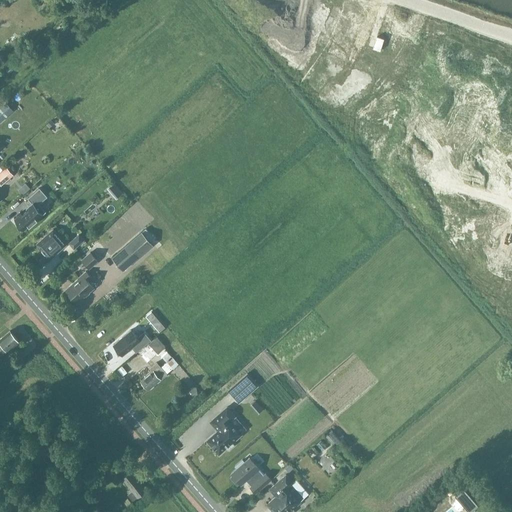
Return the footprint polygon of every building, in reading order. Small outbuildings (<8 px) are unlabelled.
[(240,0),(240,4),(238,9),(249,13),(253,1),(250,0),(240,0)] [(253,1),(249,13),(260,17),(264,5),(253,1)] [(264,5),(260,17),(271,20),(275,8),(264,5)] [(275,8),(271,20),(282,24),(286,12),(275,8)] [(236,15),(234,21),(245,25),(249,13),(238,9),(236,15)] [(249,13),(245,25),(256,29),(260,17),(249,13)] [(304,13),(299,30),(318,36),(323,20),(304,13)] [(260,17),(256,29),(267,32),(271,20),(260,17)] [(271,20),(267,32),(278,36),(282,24),(271,20)] [(299,30),(293,46),(312,52),(318,36),(299,30)] [(377,37),(373,48),(380,50),(384,39),(377,37)] [(417,47),(413,58),(426,62),(429,51),(424,49),(417,47)] [(429,51),(426,62),(438,66),(441,55),(435,53),(429,51)] [(238,54),(235,64),(254,71),(257,60),(263,62),(265,56),(255,53),(253,59),(238,54)] [(413,58),(410,69),(422,73),(426,62),(413,58)] [(426,62),(422,73),(434,77),(438,66),(426,62)] [(235,64),(231,75),(246,80),(244,86),(254,89),(256,83),(250,81),(254,71),(235,64)] [(355,66),(352,76),(370,80),(372,69),(355,66)] [(410,69),(406,80),(418,84),(422,73),(410,69)] [(422,73),(418,84),(430,88),(434,77),(422,73)] [(352,76),(350,86),(367,90),(370,80),(352,76)] [(406,80),(402,91),(409,93),(415,95),(418,84),(406,80)] [(503,91),(499,103),(506,105),(507,101),(511,102),(511,83),(509,93),(503,91)] [(418,84),(415,95),(420,97),(427,99),(430,88),(418,84)] [(349,91),(347,102),(364,105),(366,95),(349,91)] [(245,98),(229,98),(229,110),(249,110),(249,99),(255,99),(255,93),(245,92),(245,98)] [(400,99),(395,114),(415,120),(420,106),(400,99)] [(6,102),(0,107),(0,122),(13,110),(6,102)] [(347,102),(344,112),(362,115),(364,105),(347,102)] [(249,110),(229,110),(228,121),(244,121),(244,127),(254,127),(254,121),(248,121),(249,110)] [(344,112),(342,122),(360,125),(362,115),(344,112)] [(395,114),(390,128),(410,135),(415,120),(395,114)] [(342,122),(340,132),(357,136),(360,125),(342,122)] [(390,128),(385,142),(405,149),(410,135),(390,128)] [(273,139),(248,140),(248,156),(273,155),(273,139)] [(385,142),(380,156),(400,163),(405,149),(385,142)] [(347,152),(332,153),(333,174),(348,173),(347,152)] [(332,153),(317,154),(318,175),(333,174),(332,153)] [(302,154),(287,155),(288,176),(303,176),(302,154)] [(317,154),(302,154),(303,176),(318,175),(317,154)] [(380,156),(376,170),(396,177),(400,163),(380,156)] [(426,165),(422,184),(439,188),(443,168),(426,165)] [(0,172),(0,184),(1,185),(13,175),(7,167),(0,172)] [(443,168),(439,188),(455,192),(459,172),(443,168)] [(474,174),(470,194),(486,197),(490,178),(474,174)] [(490,178),(486,197),(503,201),(507,181),(490,178)] [(511,182),(507,181),(503,201),(511,202),(511,182)] [(47,197),(40,188),(28,198),(32,203),(26,208),(27,209),(22,214),(21,212),(15,218),(14,217),(14,218),(25,230),(46,211),(39,204),(47,197)] [(118,189),(114,193),(118,198),(123,194),(118,189)] [(372,203),(368,225),(384,228),(388,207),(372,203)] [(388,207),(384,228),(400,232),(404,210),(388,207)] [(404,210),(400,232),(416,235),(420,213),(404,210)] [(420,213),(416,235),(432,238),(437,217),(420,213)] [(259,224),(241,240),(251,252),(269,237),(259,224)] [(455,229),(451,246),(468,250),(472,228),(462,226),(461,231),(455,229)] [(344,227),(327,240),(334,249),(351,236),(344,227)] [(472,228),(468,250),(484,253),(488,236),(481,235),(482,230),(472,228)] [(67,244),(54,229),(37,244),(50,259),(67,244)] [(492,239),(489,252),(496,253),(496,251),(508,253),(511,234),(511,231),(501,229),(498,241),(492,239)] [(113,258),(123,271),(154,245),(143,233),(113,258)] [(70,243),(74,248),(84,240),(80,235),(70,243)] [(351,236),(334,249),(340,257),(357,244),(351,236)] [(357,244),(340,257),(346,265),(363,252),(357,244)] [(268,256),(260,263),(264,267),(269,263),(276,272),(292,259),(284,250),(272,261),(268,256)] [(363,252),(346,265),(352,273),(369,260),(363,252)] [(83,260),(90,268),(98,261),(91,253),(83,260)] [(292,259),(276,272),(284,281),(279,284),(283,289),(291,282),(287,278),(299,267),(292,259)] [(369,260),(352,273),(359,281),(375,268),(369,260)] [(375,268),(359,281),(365,290),(373,283),(377,289),(388,281),(384,276),(382,277),(375,268)] [(66,289),(69,292),(68,292),(74,299),(75,299),(77,302),(85,296),(85,295),(88,292),(88,293),(94,288),(87,280),(90,277),(86,272),(79,278),(66,289)] [(292,289),(284,295),(288,300),(293,296),(300,305),(315,291),(308,283),(296,293),(292,289)] [(315,291),(300,305),(308,313),(303,317),(307,322),(315,315),(311,310),(323,300),(315,291)] [(396,299),(383,316),(392,323),(405,306),(396,299)] [(405,306),(392,323),(400,329),(413,313),(405,306)] [(331,312),(314,326),(325,339),(342,324),(331,312)] [(413,313),(400,329),(408,335),(421,319),(413,313)] [(157,318),(152,322),(159,331),(164,327),(157,318)] [(421,319),(408,335),(416,342),(429,325),(421,319)] [(342,324),(325,339),(336,351),(353,337),(342,324)] [(429,325),(416,342),(424,348),(437,332),(429,325)] [(131,330),(113,345),(122,355),(132,347),(136,352),(150,340),(144,332),(138,338),(131,330)] [(10,331),(0,339),(0,357),(19,341),(10,331)] [(437,332),(424,348),(433,355),(446,339),(437,332)] [(152,347),(142,356),(147,362),(157,353),(165,346),(157,336),(149,344),(152,347)] [(451,337),(449,349),(455,351),(453,362),(465,364),(469,343),(457,340),(458,338),(451,337)] [(469,343),(465,364),(476,367),(479,356),(485,357),(488,344),(481,343),(481,345),(469,343)] [(492,345),(489,358),(496,359),(493,370),(505,373),(510,351),(498,349),(498,346),(492,345)] [(360,348),(343,362),(354,375),(371,360),(360,348)] [(371,360),(354,375),(365,388),(382,373),(371,360)] [(150,368),(153,371),(141,381),(148,390),(166,374),(156,363),(150,368)] [(258,386),(248,374),(229,390),(239,402),(258,386)] [(388,384),(378,392),(382,397),(391,409),(410,394),(400,382),(392,389),(388,384)] [(256,400),(251,404),(259,413),(263,409),(256,400)] [(236,416),(228,407),(211,422),(219,431),(208,441),(220,454),(226,448),(229,449),(234,445),(233,443),(242,435),(230,421),(236,416)] [(233,476),(231,478),(237,485),(240,483),(241,485),(248,479),(259,469),(250,458),(245,462),(243,460),(235,466),(237,469),(232,474),(233,476)] [(259,469),(248,479),(252,484),(250,487),(256,493),(271,480),(265,473),(264,474),(259,469)] [(130,471),(122,478),(132,491),(127,495),(133,502),(138,498),(139,496),(146,491),(130,471)] [(274,496),(265,504),(271,511),(269,511),(291,511),(292,511),(291,510),(300,502),(300,501),(303,499),(304,498),(308,494),(296,480),(293,482),(286,473),(268,489),(274,496)] [(465,488),(456,496),(470,511),(479,505),(465,488)]
